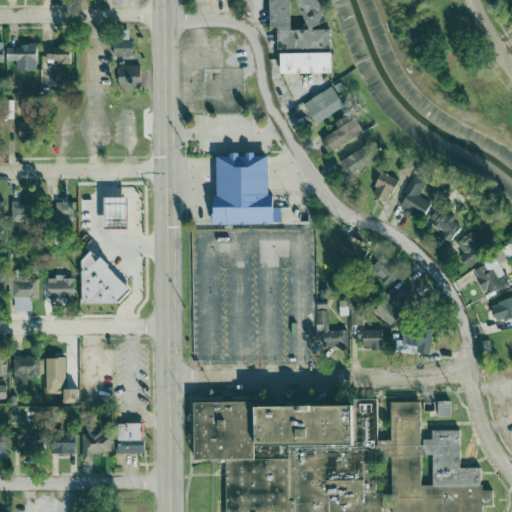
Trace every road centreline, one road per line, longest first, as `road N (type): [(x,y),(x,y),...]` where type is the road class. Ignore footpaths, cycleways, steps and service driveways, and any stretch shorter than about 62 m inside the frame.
road 1 (residential): [(164,21),(246,27),(259,47),(274,113),(324,192),(337,208),(423,255),(452,288),(478,415),(511,474)]
road 2 (secondary): [(163,0),(168,511)]
road 3 (residential): [(167,379),(471,377)]
road 4 (residential): [(0,482),(168,482)]
road 5 (residential): [(0,326),(166,324)]
road 6 (residential): [(0,170),(165,169)]
road 7 (residential): [(0,13),(164,13)]
